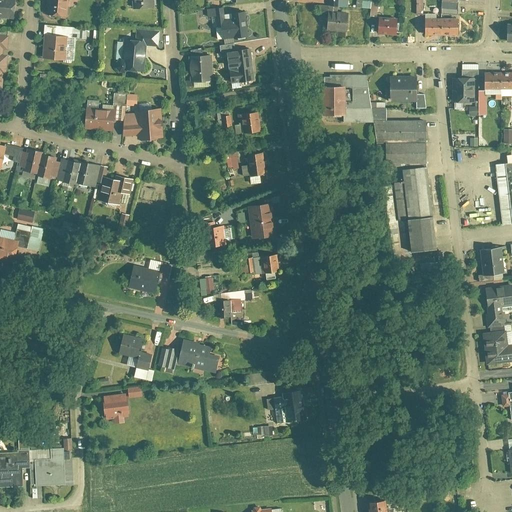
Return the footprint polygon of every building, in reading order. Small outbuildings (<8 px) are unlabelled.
[(0,0),(0,13),(11,15),(12,0),(0,0)] [(44,0),(43,9),(64,10),(65,0),(44,0)] [(245,28),(240,1),(227,3),(228,11),(219,13),(217,2),(202,4),(205,25),(213,24),(216,41),(229,39),(227,31),(245,28)] [(333,30),(341,31),(344,5),(322,3),(320,23),(334,24),(333,30)] [(421,27),(455,27),(453,7),(440,7),(421,6),(421,27)] [(372,31),(391,31),(392,12),(373,11),(372,31)] [(511,16),(502,16),(501,37),(511,37),(511,16)] [(116,60),(141,61),(142,38),(153,39),(154,23),(132,23),(132,30),(117,30),(116,60)] [(37,51),(70,54),(71,43),(64,43),(65,29),(39,26),(37,51)] [(258,78),(252,46),(225,52),(231,83),(258,78)] [(217,81),(213,53),(189,57),(193,85),(217,81)] [(446,72),(446,93),(470,93),(470,75),(475,75),(475,60),(441,60),(441,72),(446,72)] [(511,62),(479,62),(478,87),(509,87),(509,99),(511,98),(511,62)] [(367,102),(360,71),(336,68),(336,78),(318,77),(318,108),(340,107),(340,102),(367,102)] [(412,100),(420,100),(420,85),(412,85),(412,68),(385,68),(386,95),(412,94),(412,100)] [(79,124),(111,126),(113,104),(81,101),(79,124)] [(119,134),(160,132),(159,101),(133,102),(133,107),(118,107),(119,134)] [(237,126),(255,123),(253,104),(234,107),(237,126)] [(467,114),(475,114),(475,106),(467,106),(467,114)] [(423,112),(362,113),(362,141),(395,141),(395,159),(423,158),(423,112)] [(502,143),(511,142),(511,127),(501,128),(502,143)] [(0,152),(14,155),(18,140),(3,136),(2,140),(0,139),(0,152)] [(31,169),(54,175),(58,156),(51,154),(52,147),(18,140),(14,155),(13,160),(32,164),(31,169)] [(244,168),(261,165),(257,142),(240,145),(244,168)] [(229,152),(232,168),(243,166),(240,150),(229,152)] [(92,181),(98,159),(79,154),(78,157),(59,152),(58,156),(54,175),(72,179),(73,176),(92,181)] [(497,220),(511,218),(511,154),(489,158),(497,220)] [(403,242),(429,240),(423,158),(395,159),(403,242)] [(127,189),(132,172),(119,169),(118,173),(104,169),(106,161),(98,159),(92,181),(89,195),(117,202),(121,187),(127,189)] [(248,233),(273,231),(270,195),(245,197),(248,233)] [(0,253),(10,255),(14,240),(34,244),(39,221),(11,215),(9,227),(0,225),(0,253)] [(199,241),(224,238),(234,236),(232,223),(219,225),(219,218),(196,222),(199,241)] [(498,263),(495,240),(473,242),(476,266),(498,263)] [(238,273),(273,267),(270,245),(234,251),(238,273)] [(131,260),(125,281),(151,288),(156,269),(167,272),(170,257),(150,252),(146,264),(131,260)] [(498,299),(511,297),(511,284),(511,275),(475,279),(479,319),(500,317),(498,299)] [(232,316),(231,294),(221,295),(222,300),(216,300),(217,317),(232,316)] [(481,356),(511,354),(511,338),(511,336),(503,336),(502,325),(479,326),(481,356)] [(148,364),(153,346),(138,342),(141,332),(123,328),(118,345),(133,349),(131,359),(148,364)] [(212,367),(217,349),(205,346),(207,339),(180,333),(178,344),(158,339),(153,360),(171,364),(173,357),(212,367)] [(100,391),(104,416),(126,413),(123,392),(141,390),(139,380),(124,382),(125,387),(100,391)] [(275,414),(300,409),(295,381),(269,386),(275,414)] [(511,381),(502,383),(507,414),(511,413),(511,381)] [(0,478),(19,478),(18,461),(30,460),(30,451),(29,424),(14,424),(15,444),(0,444),(0,478)] [(270,426),(257,426),(257,434),(271,433),(270,426)] [(498,443),(502,471),(511,469),(511,429),(504,431),(505,442),(498,443)] [(31,480),(63,478),(62,442),(47,442),(47,450),(30,451),(30,460),(31,480)] [(387,511),(386,499),(369,501),(370,511),(387,511)] [(267,511),(267,501),(248,503),(248,511),(267,511)]
